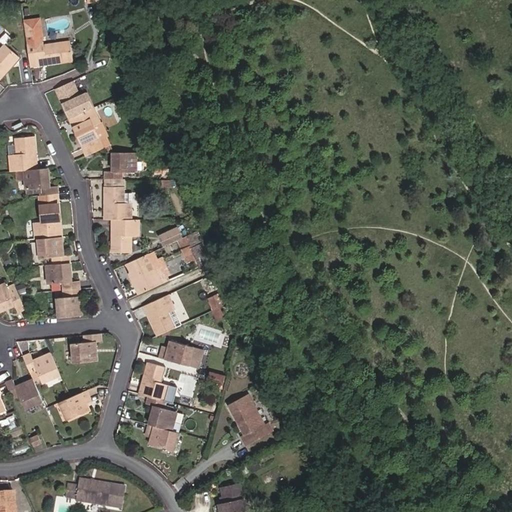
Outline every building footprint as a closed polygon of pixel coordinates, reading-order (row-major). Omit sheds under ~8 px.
[(43,15),(27,17),(28,31),(33,31),(34,35),(29,36),(33,63),(74,57),(71,37),(46,41),(43,15)] [(0,82),(1,83),(23,58),(9,45),(0,55),(0,82)] [(85,93),(80,80),(62,88),(73,117),(98,105),(92,90),(85,93)] [(104,119),(98,105),(73,117),(86,145),(91,156),(99,152),(110,147),(98,122),(104,119)] [(104,119),(98,122),(110,147),(116,144),(104,119)] [(10,156),(11,173),(17,173),(25,172),(40,171),(38,138),(19,139),(20,155),(10,156)] [(110,171),(110,181),(118,181),(128,181),(128,171),(139,171),(139,153),(117,153),(117,171),(110,171)] [(25,172),(25,179),(26,194),(39,193),(39,197),(58,196),(57,186),(48,187),(47,170),(40,171),(25,172)] [(118,188),(110,188),(110,220),(117,220),(136,220),(136,204),(128,203),(128,188),(118,188)] [(33,224),(34,239),(40,239),(60,237),(58,205),(58,196),(39,197),(40,206),(40,224),(33,224)] [(143,220),(136,220),(117,220),(116,252),(135,252),(135,234),(143,234),(143,220)] [(197,231),(185,238),(191,252),(203,248),(197,231)] [(177,241),(181,240),(177,232),(161,239),(165,247),(177,241)] [(54,257),(54,266),(73,265),(72,255),(62,256),(60,237),(40,239),(41,258),(54,257)] [(191,252),(185,238),(181,240),(177,241),(184,255),(191,252)] [(203,248),(191,252),(199,268),(212,262),(206,255),(203,248)] [(126,264),(140,295),(144,293),(164,284),(168,282),(154,252),(150,254),(126,264)] [(54,266),(51,266),(53,285),(62,284),(63,293),(68,292),(83,291),(83,283),(74,283),(73,265),(54,266)] [(0,288),(0,311),(0,313),(18,305),(21,312),(28,309),(22,297),(21,294),(18,287),(11,290),(9,284),(0,288)] [(60,302),(62,319),(86,317),(83,291),(68,292),(69,301),(60,302)] [(140,295),(145,306),(150,304),(144,293),(140,295)] [(145,306),(158,336),(183,324),(169,294),(150,304),(145,306)] [(210,312),(217,308),(211,296),(204,299),(210,312)] [(220,308),(214,311),(218,320),(224,317),(220,308)] [(100,334),(83,336),(84,341),(69,342),(70,362),(93,360),(91,340),(101,339),(100,334)] [(162,358),(190,366),(199,369),(205,350),(172,341),(171,347),(169,354),(163,352),(162,358)] [(30,353),(24,355),(32,373),(38,370),(44,383),(62,376),(53,355),(35,362),(30,353)] [(149,395),(166,400),(171,383),(164,381),(168,366),(156,362),(150,361),(141,393),(149,395)] [(26,408),(44,401),(35,381),(18,388),(14,379),(6,383),(12,397),(20,394),(26,408)] [(71,397),(62,401),(70,420),(90,412),(87,404),(85,400),(90,397),(87,390),(71,397)] [(166,406),(167,400),(166,400),(149,395),(147,401),(157,403),(151,423),(173,429),(178,409),(166,406)] [(270,432),(249,395),(229,408),(245,435),(242,437),(247,446),(270,432)] [(174,449),(179,431),(173,429),(151,423),(150,430),(156,431),(155,436),(153,444),(174,449)] [(30,440),(32,445),(42,441),(38,432),(29,436),(30,440)] [(253,464),(255,470),(261,467),(259,461),(253,464)] [(76,501),(109,506),(112,483),(80,478),(79,485),(68,483),(66,497),(76,499),(76,501)] [(246,511),(244,498),(242,482),(224,485),(227,499),(219,500),(221,511),(246,511)] [(0,500),(0,511),(18,511),(16,492),(1,494),(2,500),(0,500)]
